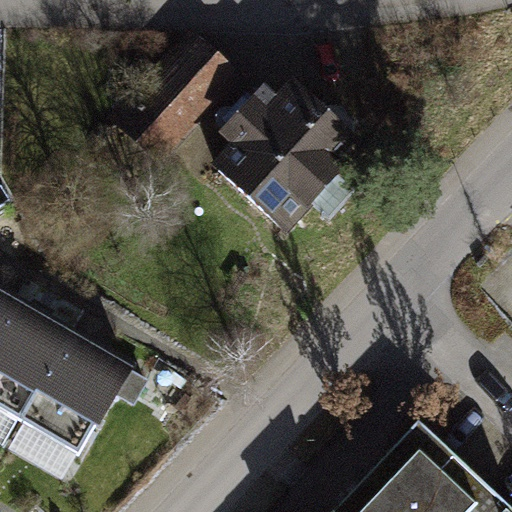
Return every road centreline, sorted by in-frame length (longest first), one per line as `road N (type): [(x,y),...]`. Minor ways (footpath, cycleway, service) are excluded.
road 1 (residential): [(511,174),(187,511)]
road 2 (residential): [(434,0),(343,17),(0,10)]
